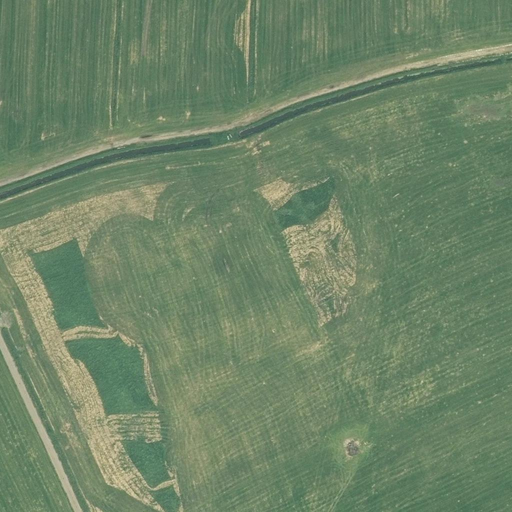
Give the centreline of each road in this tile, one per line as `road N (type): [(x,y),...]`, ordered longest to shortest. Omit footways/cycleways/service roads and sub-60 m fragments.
road 1 (track): [(0,184),(98,149),(220,128),(361,79),(511,47)]
road 2 (track): [(76,511),(0,339)]
